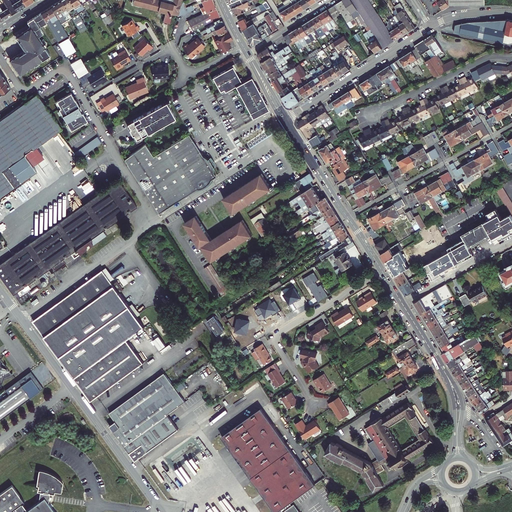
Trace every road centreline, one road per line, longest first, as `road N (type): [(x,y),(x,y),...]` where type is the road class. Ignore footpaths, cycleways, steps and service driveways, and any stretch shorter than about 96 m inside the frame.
road 1 (residential): [(381,270),(276,336),(315,406)]
road 2 (residential): [(347,216),(511,124)]
road 3 (residential): [(91,93),(166,50),(194,70),(243,46)]
road 4 (residential): [(285,120),(430,26)]
road 5 (residential): [(0,58),(22,87),(57,70),(69,74),(105,138)]
road 6 (tertiary): [(70,386),(162,511)]
road 7 (residential): [(370,111),(484,58),(511,56)]
road 8 (residential): [(401,302),(511,241)]
